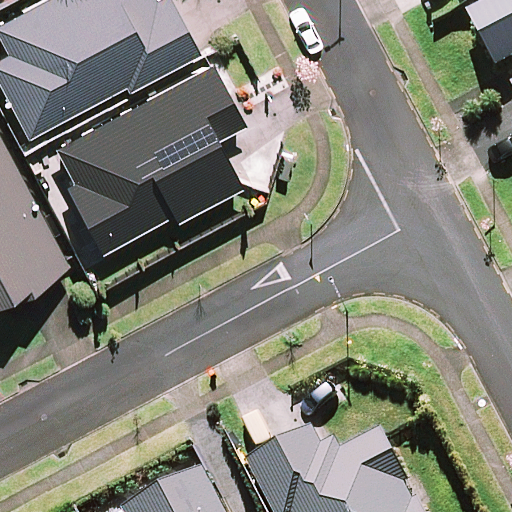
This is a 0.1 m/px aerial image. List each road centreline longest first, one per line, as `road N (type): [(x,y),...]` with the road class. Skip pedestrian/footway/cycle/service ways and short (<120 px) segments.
road 1 (residential): [(432,210),(0,440)]
road 2 (residential): [(322,0),(432,210)]
road 3 (residential): [(432,210),(511,362)]
